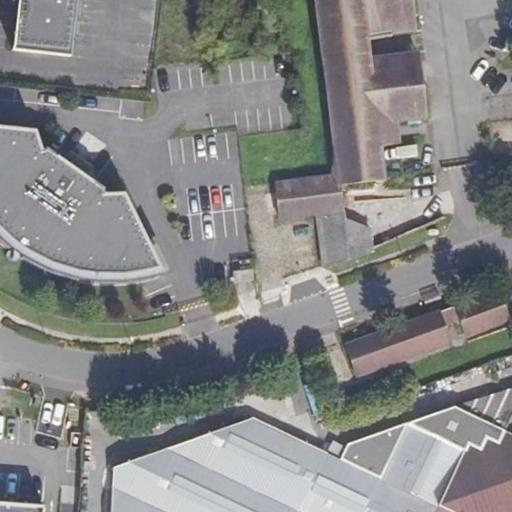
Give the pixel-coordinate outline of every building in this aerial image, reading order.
[(75,0),(19,0),(15,37),(71,43),(75,0)] [(511,0),(311,0),(334,175),(275,183),(279,219),(314,214),(341,212),(339,186),(385,179),(380,147),(400,143),(397,123),(377,125),(368,57),(367,36),(362,0),(511,0)] [(410,0),(362,0),(367,36),(414,29),(410,0)] [(417,51),(368,57),(377,125),(397,123),(425,119),(417,51)] [(33,120),(0,116),(0,227),(11,237),(17,232),(25,240),(26,247),(51,260),(79,268),(82,262),(93,262),(100,273),(129,272),(159,265),(156,258),(162,253),(127,184),(111,184),(105,180),(106,177),(86,163),(65,150),(45,137),(41,138),(33,120)] [(342,216),(341,212),(314,214),(320,267),(371,251),(366,229),(342,216)] [(247,272),(229,279),(233,291),(252,284),(247,272)] [(508,318),(496,287),(345,345),(357,377),(451,341),(444,324),(458,319),(464,335),(508,318)] [(511,511),(511,436),(503,429),(511,410),(511,386),(346,447),(340,458),(253,415),(112,467),(108,511),(511,511)] [(38,511),(39,507),(0,503),(0,511),(38,511)]
